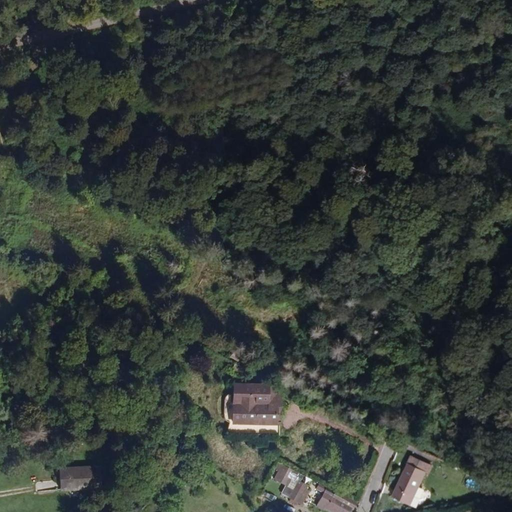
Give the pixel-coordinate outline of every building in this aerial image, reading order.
[(233,300),(239,285),(225,280),(218,294),(233,300)] [(280,394),(257,384),(235,383),(234,393),(280,394)] [(276,424),(277,407),(280,407),(280,394),(234,393),(234,423),(276,424)] [(276,434),(276,424),(234,423),(234,433),(276,434)] [(429,473),(432,465),(412,455),(408,463),(426,471),(429,473)] [(303,473),(279,461),(275,467),(279,469),(274,477),(285,483),(290,475),(300,480),(303,473)] [(410,505),(426,471),(408,463),(392,497),(410,505)] [(100,487),(99,466),(59,468),(60,489),(100,487)] [(307,490),(309,486),(300,481),(295,491),(286,487),(282,495),(303,505),(310,492),(307,490)] [(357,501),(327,485),(316,505),(324,508),(326,505),(330,507),(329,509),(335,511),(347,511),(351,506),(353,507),(357,501)]
